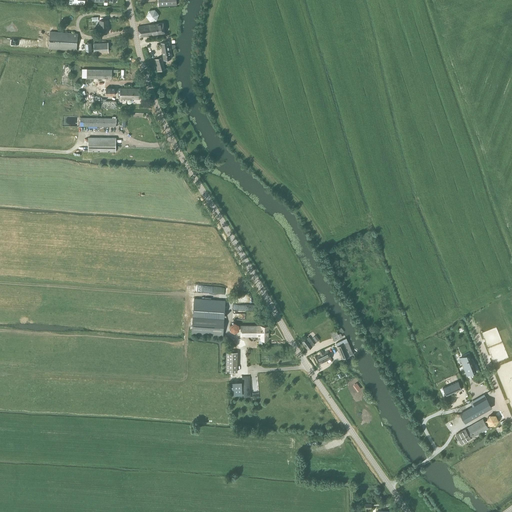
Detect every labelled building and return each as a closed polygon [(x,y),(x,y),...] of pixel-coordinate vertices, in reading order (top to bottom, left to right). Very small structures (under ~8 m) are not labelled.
[(108,20),(99,21),(100,32),(108,32),(108,20)] [(140,36),(164,32),(163,22),(139,26),(140,36)] [(77,34),(50,32),(48,49),(76,51),(77,34)] [(168,41),(161,43),(164,60),(172,59),(168,41)] [(107,43),(93,43),(94,53),(108,53),(107,43)] [(161,58),(154,60),(157,71),(164,69),(161,58)] [(112,70),(87,70),(86,78),(112,79),(112,70)] [(139,88),(117,88),(117,97),(120,97),(120,98),(139,99),(139,88)] [(116,119),(80,118),(80,126),(116,127),(116,119)] [(116,138),(88,137),(88,151),(115,152),(116,138)] [(194,298),(193,316),(224,318),(225,301),(194,298)] [(193,316),(191,333),(193,333),(223,335),(224,325),(224,322),(224,318),(193,316)] [(268,326),(241,326),(241,336),(259,336),(259,344),(262,344),(262,340),(268,340),(268,326)] [(336,330),(330,333),(334,341),(339,339),(339,338),(342,337),(340,333),(338,335),(336,330)] [(309,337),(302,342),(307,350),(314,345),(309,337)] [(348,342),(337,346),(342,359),(353,354),(348,342)] [(321,355),(316,357),(319,364),(331,358),(328,352),(324,354),(322,350),(319,352),(321,355)] [(226,352),(226,372),(237,372),(237,352),(226,352)] [(469,353),(459,357),(466,375),(476,372),(469,353)] [(458,381),(444,387),(447,395),(462,389),(458,381)] [(230,383),(230,396),(242,395),(242,382),(230,383)] [(486,399),(460,414),(465,422),(491,408),(486,399)] [(487,420),(484,421),(487,426),(489,425),(495,425),(498,420),(495,415),(489,415),(487,420)] [(483,419),(455,434),(461,444),(488,428),(487,426),(484,421),(483,419)]
